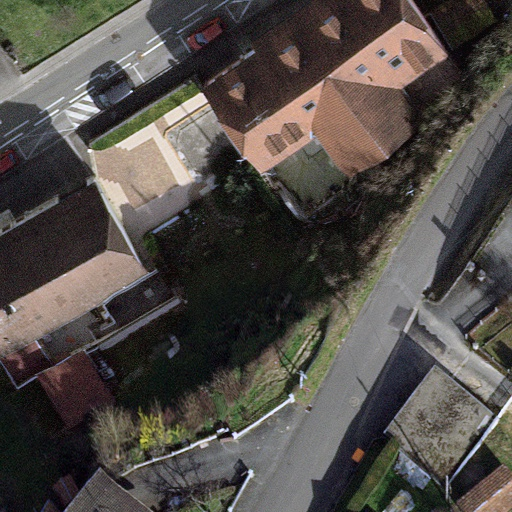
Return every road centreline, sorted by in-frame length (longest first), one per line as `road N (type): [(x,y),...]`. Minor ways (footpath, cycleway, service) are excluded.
road 1 (residential): [(511,112),(492,130),(264,511)]
road 2 (tertiary): [(192,0),(0,121)]
